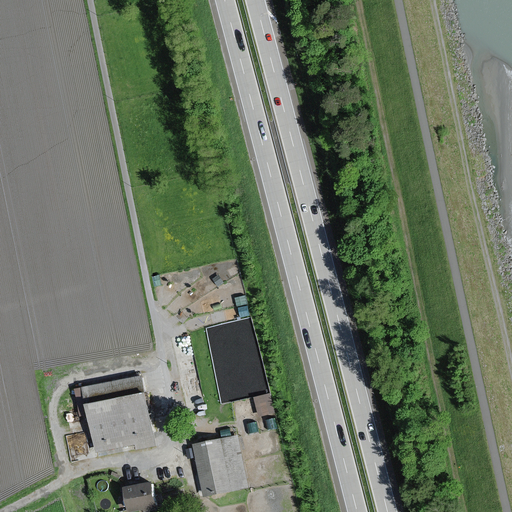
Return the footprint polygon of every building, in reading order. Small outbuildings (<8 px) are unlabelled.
[(240,376),(263,371),(256,343),(241,347),(245,364),(217,371),(218,375),(239,370),(240,376)] [(138,380),(82,392),(95,453),(133,445),(133,450),(152,446),(138,380)] [(260,414),(276,411),(273,390),(256,393),(260,414)] [(237,437),(190,445),(199,499),(246,491),(237,437)] [(149,484),(120,490),(125,511),(142,511),(154,509),(149,484)]
